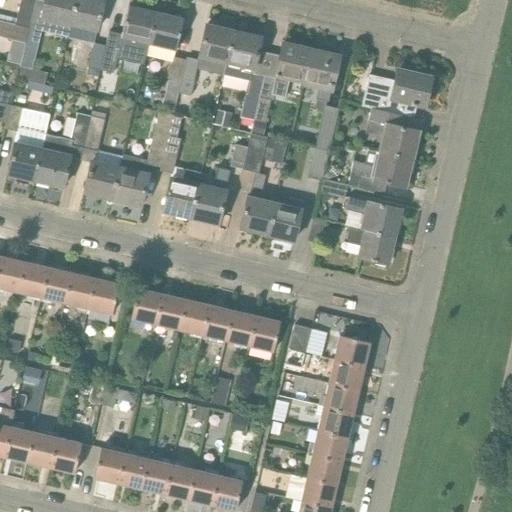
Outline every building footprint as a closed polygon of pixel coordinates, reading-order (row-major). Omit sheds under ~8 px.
[(29,29),(30,25),(35,0),(20,0),(15,25),(29,29)] [(45,0),(40,22),(68,28),(74,0),(45,0)] [(70,27),(96,33),(104,1),(97,0),(74,0),(68,28),(70,29),(70,27)] [(146,55),(148,45),(156,13),(129,6),(122,37),(119,50),(117,56),(143,62),(146,55)] [(148,45),(176,52),(183,19),(156,13),(148,45)] [(0,37),(25,44),(29,29),(15,25),(0,21),(0,37)] [(22,58),(34,61),(42,28),(30,25),(29,29),(25,44),(22,58)] [(197,69),(224,75),(234,32),(207,26),(199,61),(187,58),(186,61),(182,79),(194,82),(197,69)] [(241,117),(253,120),(263,76),(253,73),(253,71),(254,71),(261,39),(234,32),(224,75),(250,82),(247,95),(246,95),(241,117)] [(105,47),(100,70),(113,74),(117,56),(119,50),(122,37),(108,34),(105,47)] [(93,44),(88,68),(100,70),(105,47),(93,44)] [(263,76),(253,120),(265,123),(271,101),(273,101),(274,96),(285,98),(289,82),(303,85),(311,50),(283,44),(275,78),(263,76)] [(318,91),(316,100),(327,102),(328,103),(339,57),(311,50),(303,85),(302,87),(318,91)] [(181,84),(182,79),(186,61),(174,58),(173,61),(169,82),(181,84)] [(97,79),(100,70),(88,68),(86,76),(97,79)] [(411,118),(415,105),(425,108),(431,78),(398,70),(394,88),(382,85),(383,81),(368,78),(361,106),(371,109),(390,113),(402,116),(411,118)] [(194,82),(182,79),(181,84),(179,94),(190,97),(194,82)] [(0,120),(7,122),(11,106),(0,103),(0,120)] [(5,130),(17,132),(23,109),(11,106),(7,122),(5,130)] [(323,113),(314,149),(328,152),(338,110),(324,106),(323,113)] [(377,152),(412,160),(418,132),(400,127),(402,116),(390,113),(371,109),(368,120),(384,124),(377,152)] [(70,158),(81,160),(91,117),(77,114),(71,141),(45,135),(42,148),(35,182),(63,188),(70,158)] [(112,199),(120,166),(95,161),(104,120),(91,117),(81,160),(91,163),(84,193),(112,199)] [(161,168),(165,151),(168,138),(167,137),(168,130),(156,127),(154,134),(153,134),(146,165),(161,168)] [(242,170),(258,174),(267,138),(251,134),(248,148),(242,170)] [(262,160),(281,165),(286,143),(267,138),(262,160)] [(7,175),(35,182),(42,148),(15,142),(7,175)] [(230,167),(242,170),(248,148),(235,145),(230,167)] [(328,152),(314,149),(307,178),(322,182),(322,180),(328,152)] [(159,172),(172,175),(177,154),(165,151),(161,168),(159,172)] [(353,162),(348,185),(347,186),(383,194),(386,183),(405,188),(412,160),(377,152),(374,167),(353,162)] [(120,166),(112,199),(141,206),(149,173),(120,166)] [(199,183),(191,218),(218,225),(227,190),(226,189),(230,171),(217,168),(213,186),(199,183)] [(163,212),(191,218),(199,183),(171,176),(163,212)] [(347,186),(348,185),(322,180),(322,182),(319,194),(344,200),(347,186)] [(239,230),(267,236),(275,202),(247,196),(239,230)] [(359,229),(394,237),(400,210),(348,197),(345,211),(363,215),(359,229)] [(275,202),(267,236),(293,242),(301,208),(302,202),(289,199),(287,205),(275,202)] [(307,241),(319,244),(325,222),(313,219),(307,241)] [(347,240),(362,242),(358,258),(387,265),(394,237),(359,229),(350,227),(347,240)] [(0,263),(0,289),(17,294),(24,263),(1,257),(0,263)] [(17,294),(41,299),(48,268),(24,263),(17,294)] [(41,299),(64,305),(72,274),(48,268),(41,299)] [(64,305),(88,310),(95,279),(72,274),(64,305)] [(88,310),(111,316),(119,285),(95,279),(88,310)] [(131,320),(155,326),(162,295),(138,289),(131,320)] [(155,326),(179,332),(186,301),(162,295),(155,326)] [(179,332),(201,337),(209,306),(186,301),(179,332)] [(201,337),(224,342),(232,311),(209,306),(201,337)] [(224,342),(248,348),(255,317),(232,311),(224,342)] [(248,348),(273,353),(280,322),(255,317),(248,348)] [(290,350),(302,353),(307,333),(295,330),(290,350)] [(334,360),(364,367),(369,343),(339,336),(334,360)] [(290,350),(287,363),(303,367),(306,353),(302,353),(290,350)] [(328,384),(358,390),(364,367),(334,360),(328,384)] [(211,403),(225,407),(230,382),(217,378),(211,403)] [(88,402),(101,405),(105,386),(93,382),(88,402)] [(323,407),(353,414),(358,390),(328,384),(323,407)] [(101,405),(114,408),(118,389),(105,386),(101,405)] [(317,431),(347,438),(353,414),(323,407),(317,431)] [(0,456),(4,458),(11,427),(0,424),(0,456)] [(4,458),(27,463),(34,432),(11,427),(4,458)] [(312,454),(342,462),(347,438),(317,431),(312,454)] [(27,463),(49,468),(56,437),(34,432),(27,463)] [(56,437),(49,468),(74,474),(81,443),(56,437)] [(93,478),(117,484),(124,453),(100,448),(93,478)] [(117,484),(141,490),(148,459),(124,453),(117,484)] [(306,478),(336,485),(342,462),(312,454),(306,478)] [(141,490),(164,495),(171,464),(148,459),(141,490)] [(164,495),(187,500),(194,469),(171,464),(164,495)] [(187,500),(210,506),(218,475),(194,469),(187,500)] [(218,475),(210,506),(234,511),(241,480),(218,475)] [(300,502),(331,509),(336,485),(306,478),(300,502)] [(250,511),(263,511),(267,495),(255,493),(250,511)] [(330,511),(331,509),(300,502),(298,511),(330,511)]
